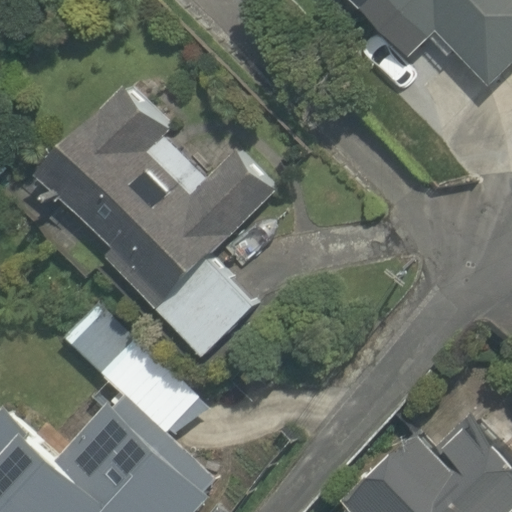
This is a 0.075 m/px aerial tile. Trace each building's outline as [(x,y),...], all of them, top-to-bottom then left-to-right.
[(397,3),(438,42),(447,33),(507,90),(511,84),(511,0),(336,0),(370,32),(397,3)] [(173,134),(135,94),(43,181),(209,357),(261,308),(214,259),(286,191),(242,145),(193,191),(155,151),(173,134)] [(101,299),(63,341),(171,442),(210,400),(101,299)] [(370,499),(358,511),(511,511),(511,438),(464,395),(428,435),(415,424),(358,487),(370,499)] [(60,462),(27,434),(6,415),(0,421),(0,511),(234,511),(236,510),(220,496),(113,402),(60,462)]
